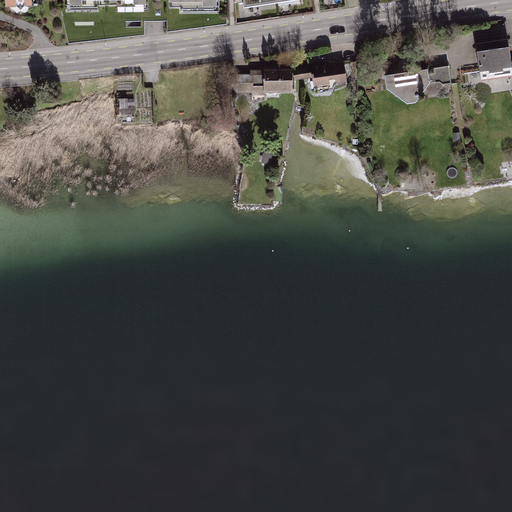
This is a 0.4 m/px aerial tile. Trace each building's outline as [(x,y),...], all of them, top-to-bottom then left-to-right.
[(0,0),(0,3),(4,0),(8,0),(10,13),(34,9),(32,0),(0,0)] [(172,0),(173,11),(206,9),(206,15),(221,15),(220,0),(172,0)] [(504,41),(469,46),(476,91),(511,85),(504,41)] [(305,71),(309,97),(346,91),(341,65),(305,71)] [(421,69),(376,77),(378,88),(400,107),(409,105),(424,86),(446,82),(445,65),(421,69)] [(245,70),(246,97),(290,97),(290,69),(245,70)] [(119,109),(113,109),(114,119),(131,117),(130,106),(126,107),(125,98),(118,99),(119,109)]
